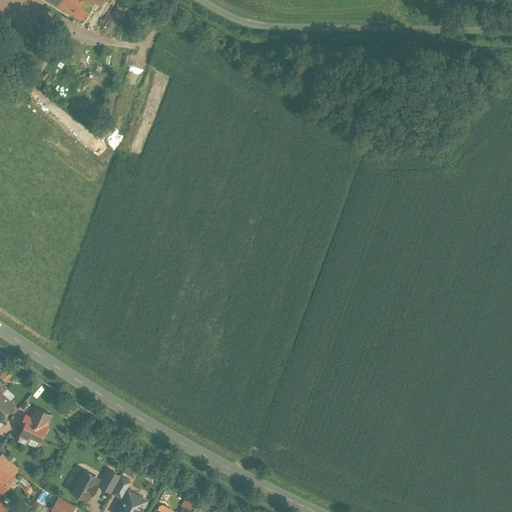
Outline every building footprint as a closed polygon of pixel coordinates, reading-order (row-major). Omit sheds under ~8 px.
[(47,0),(83,22),(96,0),(47,0)] [(48,51),(14,29),(4,44),(38,66),(48,51)] [(0,418),(0,419),(14,404),(0,391),(0,418)] [(51,414),(36,407),(31,418),(46,425),(51,414)] [(31,418),(26,415),(22,423),(25,424),(21,434),(30,438),(31,436),(41,440),(48,425),(46,425),(31,418)] [(18,466),(4,454),(0,458),(0,463),(11,473),(18,466)] [(0,463),(0,490),(1,492),(10,483),(7,480),(12,474),(11,473),(0,463)] [(135,469),(129,465),(126,470),(132,474),(135,469)] [(99,479),(83,470),(71,489),(88,498),(91,493),(92,494),(97,485),(95,484),(99,479)] [(121,476),(109,470),(101,486),(112,492),(121,476)] [(122,477),(113,492),(121,497),(130,481),(122,477)] [(129,491),(116,511),(139,511),(146,500),(129,491)] [(71,511),(75,505),(60,496),(53,508),(59,511),(65,511),(66,510),(70,511),(71,511)]
